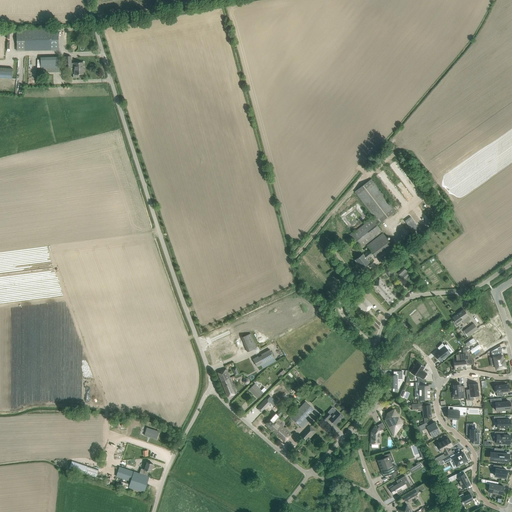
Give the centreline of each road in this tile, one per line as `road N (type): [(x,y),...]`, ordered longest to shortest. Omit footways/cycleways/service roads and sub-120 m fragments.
road 1 (unclassified): [(211,388),(89,0)]
road 2 (unclassified): [(355,427),(378,394),(378,336),(389,313),(421,294),(476,287),(511,263)]
road 3 (residential): [(507,511),(478,493),(472,453),(438,415),(442,381)]
road 4 (unclassified): [(153,511),(211,388)]
road 5 (unclassified): [(309,473),(211,388)]
